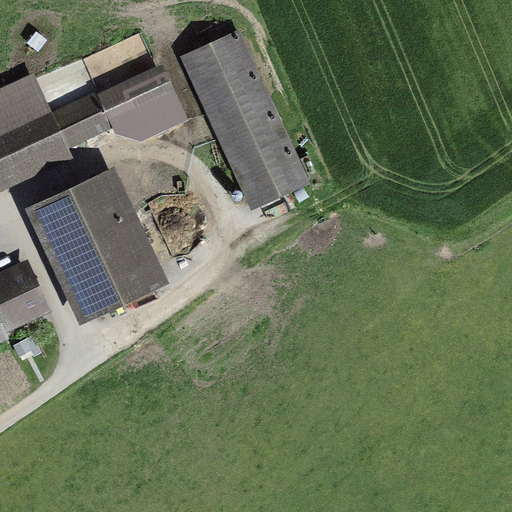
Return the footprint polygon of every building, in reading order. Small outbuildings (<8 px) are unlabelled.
[(233,34),(182,57),(249,199),(300,176),(233,34)] [(152,62),(95,89),(111,121),(167,94),(152,62)] [(0,130),(0,171),(111,121),(95,89),(0,130)] [(101,175),(42,201),(90,306),(148,280),(101,175)] [(0,326),(42,307),(21,262),(0,271),(0,326)]
